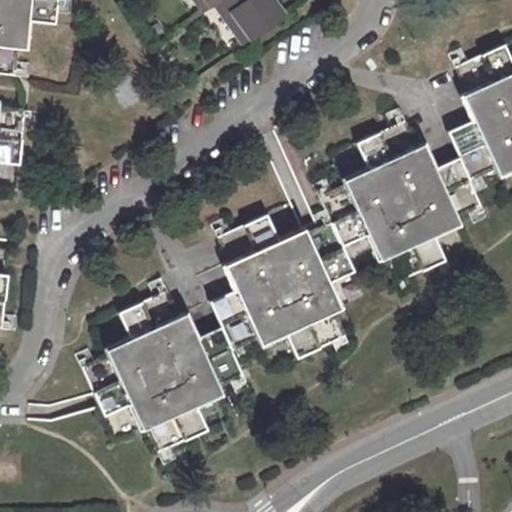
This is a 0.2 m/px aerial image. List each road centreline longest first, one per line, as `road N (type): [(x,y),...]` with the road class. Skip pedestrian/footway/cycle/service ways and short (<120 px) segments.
road 1 (residential): [(378,0),(371,24),(56,249),(34,345),(0,401)]
road 2 (tertiary): [(362,462),(511,393)]
